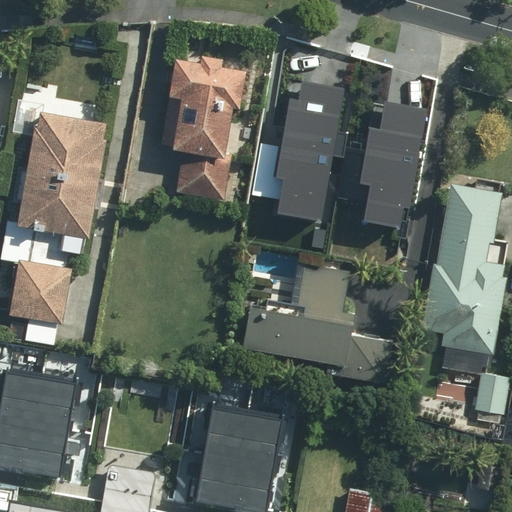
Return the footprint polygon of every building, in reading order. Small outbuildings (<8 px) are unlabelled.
[(248,61),(174,54),(165,148),(182,149),(178,197),(226,201),(235,110),(243,111),(248,61)] [(340,83),(300,77),(296,103),(270,98),(259,163),(273,166),(265,215),(317,223),(340,83)] [(434,121),(372,109),(356,124),(347,176),(363,179),(356,216),(385,221),(390,193),(400,189),(434,121)] [(106,127),(38,116),(19,229),(87,240),(106,127)] [(502,192),(446,186),(438,268),(429,267),(419,362),(494,369),(507,240),(498,239),(502,192)] [(5,315),(33,319),(30,341),(60,346),(65,315),(74,267),(14,257),(5,315)] [(251,300),(241,350),(325,366),(324,371),(385,383),(393,341),(355,334),(359,311),(349,310),(356,272),(302,262),(293,308),(251,300)] [(82,372),(5,359),(0,387),(0,466),(65,477),(82,372)] [(510,378),(481,376),(477,433),(505,435),(510,378)] [(160,392),(136,391),(134,426),(158,427),(160,392)] [(283,511),(300,411),(222,399),(205,504),(253,511),(283,511)] [(491,472),(471,470),(468,505),(488,507),(491,472)] [(353,492),(349,511),(395,511),(397,498),(353,492)]
